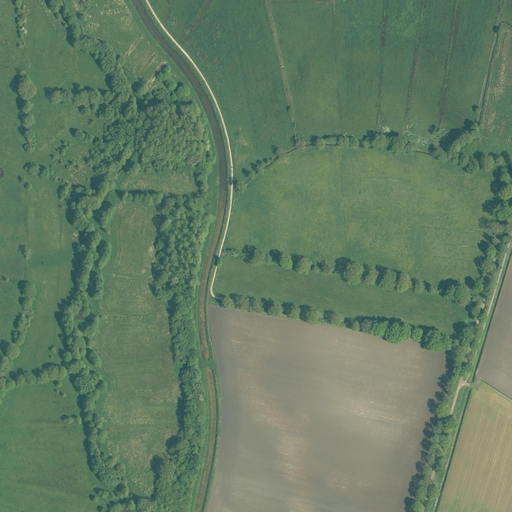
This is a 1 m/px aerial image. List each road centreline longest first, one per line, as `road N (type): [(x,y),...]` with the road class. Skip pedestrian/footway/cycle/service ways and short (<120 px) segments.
road 1 (track): [(191,511),(207,418),(201,367),(214,357),(212,294)]
road 2 (track): [(470,344),(511,203)]
road 3 (unclassified): [(422,511),(460,383)]
